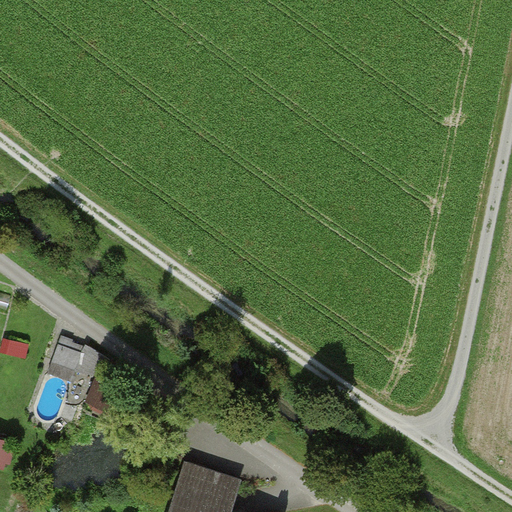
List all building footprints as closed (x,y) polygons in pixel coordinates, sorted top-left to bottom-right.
[(14,340),(2,336),(0,344),(0,351),(10,355),(14,340)] [(111,357),(59,338),(46,373),(67,380),(71,371),(92,379),(102,383),(111,357)] [(102,383),(92,379),(83,404),(106,413),(116,388),(102,383)] [(0,439),(0,470),(3,471),(9,441),(0,439)] [(179,461),(161,511),(226,511),(237,481),(179,461)]
